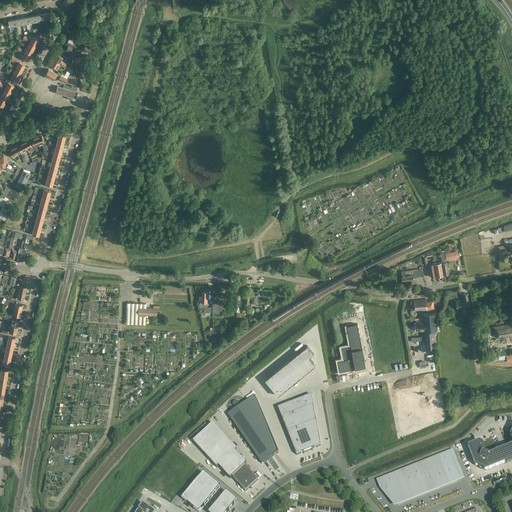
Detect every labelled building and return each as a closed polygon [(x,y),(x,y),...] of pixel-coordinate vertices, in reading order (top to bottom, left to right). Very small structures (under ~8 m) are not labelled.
[(68,45),(65,50),(74,55),(77,50),(74,48),(77,43),(74,42),(77,37),(68,32),(65,37),(68,39),(65,44),(68,45)] [(33,36),(30,42),(35,45),(38,39),(33,36)] [(30,42),(27,47),(33,50),(35,45),(30,42)] [(27,47),(24,52),(30,55),(33,50),(27,47)] [(20,53),(23,55),(21,58),(27,61),(30,55),(24,52),(21,51),(20,52),(20,53)] [(56,54),(53,60),(59,63),(61,63),(61,64),(62,62),(60,60),(62,57),(56,54)] [(18,64),(16,67),(22,70),(24,65),(19,62),(17,61),(18,59),(14,57),(12,61),(14,63),(18,64)] [(75,61),(78,60),(79,63),(78,63),(80,72),(86,71),(84,62),(83,59),(79,60),(78,57),(74,58),(75,61)] [(59,63),(53,60),(50,65),(56,68),(59,63)] [(15,70),(13,73),(19,76),(22,70),(16,67),(9,63),(7,65),(9,66),(15,70)] [(61,76),(62,74),(57,72),(56,74),(48,69),(45,75),(52,79),(54,76),(59,79),(58,79),(65,83),(67,79),(61,76)] [(19,76),(13,73),(10,78),(16,81),(19,76)] [(5,88),(11,91),(14,85),(10,84),(11,82),(6,79),(5,82),(8,83),(5,88)] [(66,99),(72,100),(75,101),(75,98),(77,91),(76,91),(77,88),(70,87),(64,85),(63,88),(57,86),(55,93),(67,96),(66,99)] [(2,93),(8,96),(11,91),(5,88),(2,93)] [(41,134),(35,136),(39,144),(41,143),(43,148),(47,147),(46,146),(45,146),(44,142),(41,134)] [(36,145),(39,144),(35,136),(30,138),(33,146),(36,152),(38,151),(38,149),(37,149),(36,145)] [(28,139),(23,142),(27,149),(29,148),(31,151),(34,150),(32,146),(28,139)] [(23,142),(18,144),(26,157),(27,156),(24,151),(27,149),(23,142)] [(12,147),(16,155),(20,153),(23,158),(26,157),(18,144),(12,147)] [(12,157),(16,155),(12,147),(8,150),(12,157)] [(3,154),(0,157),(0,158),(6,163),(8,161),(12,164),(14,162),(3,154)] [(6,163),(0,158),(0,165),(2,168),(3,168),(7,171),(9,169),(5,167),(4,166),(6,163)] [(15,185),(22,189),(30,174),(23,170),(15,185)] [(345,197),(332,204),(338,215),(344,212),(340,205),(345,203),(348,209),(355,206),(355,203),(359,203),(358,201),(361,201),(363,200),(364,200),(387,188),(387,183),(389,182),(380,182),(382,182),(373,181),(351,193),(351,197),(345,197)] [(406,194),(409,193),(404,185),(392,192),(395,198),(401,195),(403,198),(407,196),(406,194)] [(9,190),(6,198),(15,202),(18,194),(9,190)] [(0,204),(9,208),(11,202),(0,198),(0,204)] [(403,212),(415,205),(412,199),(406,202),(405,200),(398,204),(400,208),(398,209),(399,212),(403,210),(403,212)] [(322,211),(304,218),(306,225),(314,222),(313,219),(316,218),(317,220),(319,219),(320,222),(325,220),(322,211)] [(511,223),(498,229),(499,233),(511,229),(511,223)] [(357,228),(345,234),(350,244),(362,237),(357,228)] [(11,249),(14,238),(11,237),(8,248),(5,248),(3,255),(4,255),(4,256),(5,256),(6,256),(7,256),(7,255),(9,256),(11,249)] [(511,240),(509,241),(510,245),(498,247),(500,261),(508,260),(507,254),(509,254),(508,250),(511,249),(511,252),(511,240)] [(17,258),(23,260),(27,244),(22,243),(21,248),(19,247),(17,258)] [(445,253),(446,256),(447,260),(457,258),(455,251),(451,252),(451,251),(446,252),(446,253),(445,253)] [(442,262),(434,263),(436,276),(444,275),(442,262)] [(406,275),(402,276),(403,281),(414,280),(413,278),(419,277),(418,269),(412,270),(406,271),(406,275)] [(0,293),(1,294),(3,285),(6,286),(6,283),(8,275),(3,274),(1,282),(0,286),(0,293)] [(456,301),(457,309),(471,307),(470,299),(469,299),(468,293),(463,294),(464,300),(456,301)] [(413,300),(414,310),(422,310),(434,309),(433,300),(427,301),(427,299),(413,300)] [(510,324),(493,326),(494,336),(511,333),(511,302),(507,303),(508,310),(510,324)] [(146,308),(146,304),(126,303),(125,324),(145,325),(146,316),(156,316),(156,309),(146,308)] [(214,305),(213,314),(221,314),(222,306),(214,305)] [(436,313),(423,314),(424,320),(416,321),(417,331),(425,330),(425,331),(427,350),(435,349),(434,330),(438,330),(437,325),(436,313)] [(345,360),(339,361),(340,371),(363,367),(362,361),(365,360),(358,324),(347,326),(351,346),(353,346),(354,350),(343,352),(345,360)] [(10,326),(7,325),(7,327),(9,328),(9,331),(16,333),(17,327),(10,326)] [(307,345),(265,380),(278,395),(315,365),(309,357),(314,353),(307,345)] [(256,395),(228,415),(262,464),(278,453),(256,395)] [(311,396),(278,409),(296,455),(320,446),(311,396)] [(213,423),(193,442),(216,468),(218,466),(230,479),(232,477),(245,492),(258,480),(245,466),(246,464),(235,451),(236,449),(213,423)] [(480,442),(468,447),(476,467),(477,466),(479,467),(479,468),(481,469),(482,468),(484,469),(485,470),(504,463),(511,459),(511,431),(510,436),(511,436),(511,445),(510,447),(500,451),(488,455),(485,454),(480,442)] [(381,488),(391,502),(396,500),(398,505),(398,504),(458,480),(458,481),(459,481),(457,476),(461,474),(452,451),(377,481),(381,488)] [(203,472),(181,498),(197,511),(198,511),(220,487),(203,472)] [(226,491),(208,511),(227,511),(237,501),(226,491)] [(155,511),(142,503),(136,511),(155,511)]
